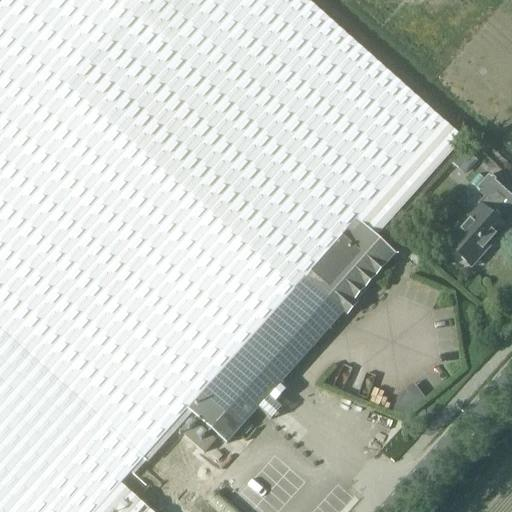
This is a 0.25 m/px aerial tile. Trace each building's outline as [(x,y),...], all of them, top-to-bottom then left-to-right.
[(306,0),(1,0),(0,2),(0,332),(144,458),(182,417),(191,425),(197,419),(227,445),(334,325),(394,256),(356,222),(444,123),(306,0)] [(452,164),(462,173),(473,161),(463,152),(452,164)] [(479,203),(444,244),(471,268),(506,229),(490,215),(497,208),(503,213),(511,202),(511,196),(495,181),(496,180),(492,176),(490,178),(488,175),(475,189),(479,192),(478,194),(483,198),(479,203)] [(144,458),(0,332),(0,511),(150,511),(120,485),(144,458)] [(413,412),(428,399),(414,382),(399,395),(413,412)] [(217,451),(212,457),(218,462),(223,457),(217,451)] [(198,511),(146,465),(138,474),(179,511),(198,511)] [(147,502),(153,507),(158,502),(152,496),(147,502)]
